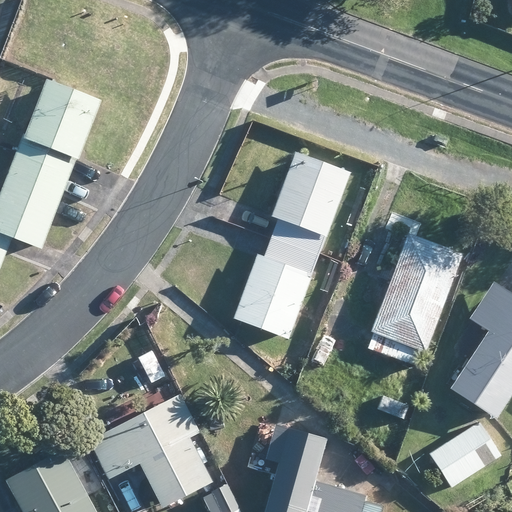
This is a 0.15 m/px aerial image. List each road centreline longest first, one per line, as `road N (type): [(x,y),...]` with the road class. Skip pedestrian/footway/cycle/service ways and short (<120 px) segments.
road 1 (residential): [(0,374),(104,280),(159,204),(248,8)]
road 2 (secondary): [(511,105),(248,8)]
